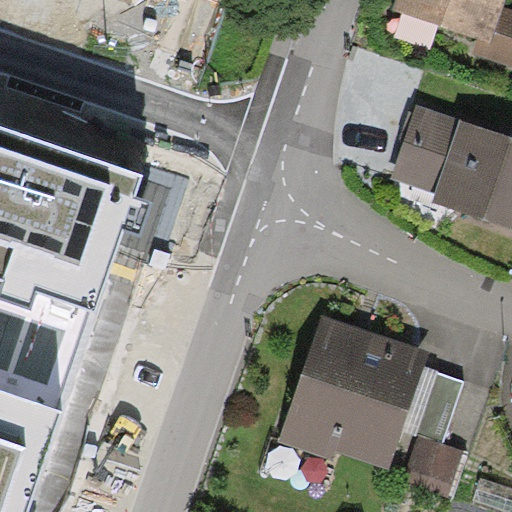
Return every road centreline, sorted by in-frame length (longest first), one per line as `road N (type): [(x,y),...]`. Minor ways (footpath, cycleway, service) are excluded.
road 1 (residential): [(277,177),(153,511)]
road 2 (residential): [(277,177),(225,131),(0,52)]
road 3 (residential): [(511,306),(386,262),(277,177)]
road 4 (residential): [(334,0),(277,177)]
